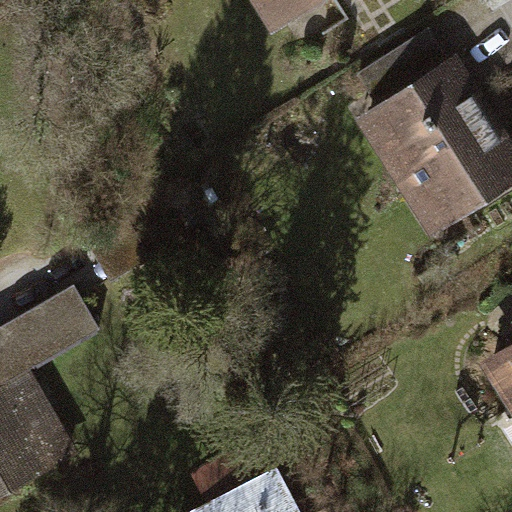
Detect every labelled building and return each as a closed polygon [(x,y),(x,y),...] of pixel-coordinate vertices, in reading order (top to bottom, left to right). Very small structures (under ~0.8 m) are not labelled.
[(266,0),(278,20),(313,0),(266,0)] [(511,138),(463,54),(357,116),(429,240),(511,192),(511,138)] [(80,287),(0,333),(0,501),(78,457),(35,381),(110,338),(80,287)] [(511,350),(494,362),(511,389),(511,350)] [(327,449),(203,511),(349,511),(357,508),(327,449)]
